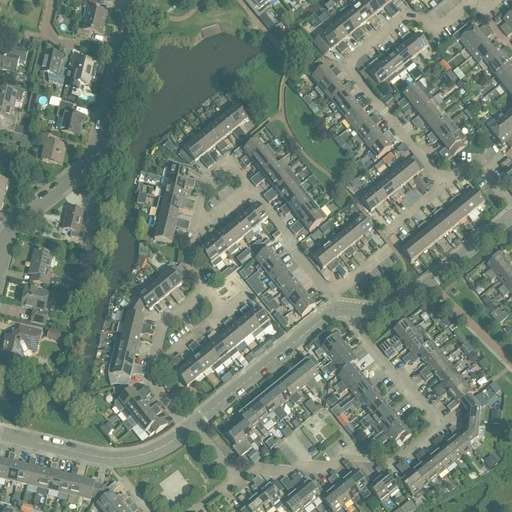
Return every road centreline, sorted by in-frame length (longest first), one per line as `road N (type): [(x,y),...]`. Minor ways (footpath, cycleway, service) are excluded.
road 1 (residential): [(233,481),(260,467),(325,469),(345,456),(395,461),(438,427),(354,326),(355,310)]
road 2 (residential): [(482,13),(472,3),(440,26),(408,12),(350,59),(357,80),(445,180)]
road 3 (residential): [(0,265),(11,232),(90,166),(119,56)]
road 4 (residential): [(0,433),(105,459),(163,448),(189,429)]
road 5 (residential): [(355,310),(394,314),(511,217)]
road 6 (residential): [(189,429),(337,309)]
road 7 (residential): [(331,296),(251,189)]
